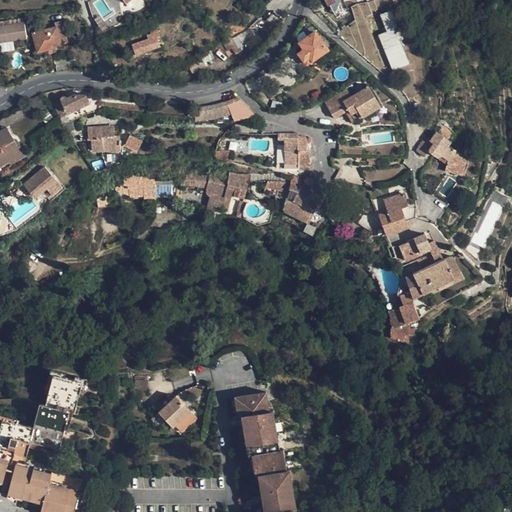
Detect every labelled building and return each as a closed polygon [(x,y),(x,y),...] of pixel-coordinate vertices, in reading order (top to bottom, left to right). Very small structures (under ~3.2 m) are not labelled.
[(342,17),(332,6),(319,17),(327,26),(334,20),(336,22),(342,17)] [(401,38),(391,13),(380,17),(387,33),(378,37),(392,71),(408,64),(398,39),(401,38)] [(254,15),(243,24),(247,30),(232,39),(238,49),(256,38),(251,28),(259,20),(254,15)] [(0,42),(26,40),(24,24),(0,27),(0,42)] [(329,52),(312,27),(305,32),(308,36),(299,44),(304,51),(299,55),(305,63),(310,59),(313,63),(329,52)] [(47,51),(52,49),(62,47),(56,28),(32,34),(37,53),(47,51)] [(147,36),(148,40),(132,46),(136,56),(160,47),(158,39),(161,38),(158,30),(152,32),(152,34),(147,36)] [(56,72),(66,72),(66,56),(56,56),(56,72)] [(351,98),(348,92),(326,103),(335,119),(346,113),(352,124),(379,109),(368,89),(351,98)] [(39,96),(29,102),(36,114),(46,108),(39,96)] [(61,100),(62,102),(54,106),(60,118),(67,115),(66,113),(89,102),(87,96),(75,96),(68,99),(63,97),(61,100)] [(256,116),(242,102),(239,103),(229,107),(227,103),(212,107),(195,109),(196,123),(208,122),(232,116),(235,121),(256,116)] [(416,130),(424,132),(427,117),(420,115),(416,130)] [(252,134),(253,124),(240,121),(238,132),(252,134)] [(430,142),(426,139),(418,151),(426,157),(429,154),(447,166),(447,171),(462,176),(467,156),(454,152),(447,147),(456,135),(442,125),(430,142)] [(104,138),(103,127),(87,128),(89,146),(92,146),(92,154),(105,153),(117,154),(120,153),(118,137),(104,138)] [(8,129),(0,133),(0,138),(10,133),(8,129)] [(17,147),(14,141),(10,133),(0,138),(0,161),(3,166),(9,162),(24,153),(20,145),(17,147)] [(285,155),(309,156),(309,152),(307,152),(306,142),(306,140),(306,139),(305,138),(304,138),(297,138),(297,135),(278,135),(277,141),(285,142),(285,155)] [(137,153),(143,143),(131,137),(125,147),(137,153)] [(27,157),(24,153),(9,162),(11,166),(27,157)] [(285,158),(284,165),(298,165),(298,168),(310,167),(309,160),(285,158)] [(45,169),(23,186),(33,199),(47,189),(52,195),(60,189),(45,169)] [(213,171),(211,178),(207,190),(207,194),(207,196),(208,197),(211,198),(207,209),(221,213),(223,210),(228,211),(233,199),(245,201),(250,177),(213,171)] [(128,189),(140,187),(140,182),(149,185),(149,180),(138,178),(138,175),(123,174),(123,186),(128,186),(128,189)] [(269,184),(317,205),(320,199),(317,197),(313,194),(301,188),(303,179),(299,176),(294,175),(291,186),(284,184),(269,183),(269,184)] [(156,183),(155,185),(171,186),(197,187),(207,190),(211,178),(181,177),(156,183)] [(317,205),(269,184),(265,193),(288,200),(284,211),(287,214),(308,223),(317,205)] [(140,187),(128,189),(130,199),(144,197),(144,200),(156,199),(156,196),(155,187),(140,187)] [(380,218),(386,236),(408,229),(407,223),(403,209),(408,207),(404,195),(384,202),(388,215),(380,218)] [(114,207),(112,196),(97,198),(98,209),(114,207)] [(485,248),(503,204),(487,198),(470,242),(485,248)] [(416,220),(416,204),(408,207),(403,209),(407,223),(416,220)] [(0,232),(12,228),(0,210),(0,232)] [(426,236),(414,240),(421,255),(432,251),(429,243),(426,236)] [(421,255),(414,240),(398,246),(405,261),(421,255)] [(437,246),(434,242),(429,243),(432,251),(434,256),(423,260),(417,263),(421,269),(436,262),(444,260),(437,246)] [(405,276),(413,300),(425,296),(439,289),(455,281),(453,276),(460,273),(454,260),(452,258),(451,257),(450,258),(444,260),(436,262),(421,269),(417,263),(402,268),(405,276)] [(464,281),(460,273),(453,276),(455,281),(439,289),(440,293),(464,281)] [(414,304),(413,300),(405,276),(401,278),(397,294),(397,300),(401,298),(404,306),(399,308),(388,313),(391,324),(391,330),(390,339),(404,343),(404,337),(414,337),(415,329),(418,330),(420,319),(414,304)] [(53,374),(44,405),(73,413),(78,414),(81,406),(76,405),(81,390),(84,390),(86,383),(53,374)] [(147,380),(135,380),(134,396),(148,395),(147,380)] [(266,392),(234,396),(237,417),(240,416),(247,455),(250,455),(254,476),(257,475),(263,511),(293,511),(294,510),(297,509),(290,470),(287,470),(284,450),(280,450),(274,411),(270,412),(266,392)] [(191,412),(175,396),(157,413),(173,428),(191,412)] [(69,429),(73,413),(44,405),(40,404),(37,414),(66,422),(65,428),(69,429)] [(59,449),(65,428),(66,422),(37,414),(34,428),(30,441),(45,445),(59,449)] [(7,497),(16,499),(16,496),(23,468),(29,447),(30,441),(34,428),(3,420),(0,430),(0,484),(10,487),(7,497)] [(43,451),(45,445),(30,441),(29,447),(43,451)] [(73,511),(82,480),(52,472),(52,475),(23,468),(16,496),(22,498),(42,504),(40,511),(73,511)]
